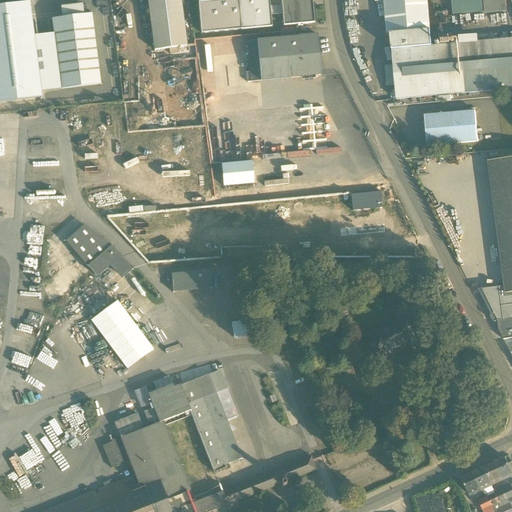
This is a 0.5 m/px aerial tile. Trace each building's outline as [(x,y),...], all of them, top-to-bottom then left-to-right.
[(169,49),(170,55),(178,53),(177,48),(187,47),(180,0),(147,0),(154,51),(169,49)] [(201,34),(241,30),(237,0),(229,0),(198,3),(201,34)] [(237,0),(241,30),(272,27),(270,15),(282,14),(282,9),(270,10),(270,7),(268,0),(237,0)] [(311,0),(281,0),(282,6),(282,9),(282,14),(284,26),(314,23),(311,0)] [(383,0),(387,34),(390,34),(429,30),(426,0),(383,0)] [(451,0),(453,15),(482,12),(481,0),(451,0)] [(482,0),(484,14),(506,12),(504,0),(482,0)] [(29,3),(0,6),(0,103),(41,98),(41,92),(34,37),(29,3)] [(65,7),(66,13),(83,11),(82,5),(65,7)] [(53,34),(60,90),(100,85),(91,14),(83,15),(66,17),(52,19),(53,34)] [(390,34),(393,66),(395,85),(396,100),(511,89),(511,39),(478,42),(459,44),(431,46),(430,30),(429,30),(390,34)] [(53,34),(34,37),(41,92),(60,90),(53,34)] [(298,37),(302,78),(321,76),(317,35),(298,37)] [(458,36),(459,44),(478,42),(477,35),(458,36)] [(280,39),(257,41),(260,81),(302,78),(298,37),(280,39)] [(251,82),(260,81),(257,41),(247,42),(250,79),(251,82)] [(386,86),(395,85),(393,66),(384,66),(386,86)] [(425,126),(427,146),(478,142),(475,111),(424,116),(425,121),(422,124),(425,126)] [(504,289),(504,294),(511,292),(511,158),(487,161),(504,289)] [(254,184),(252,162),(221,165),(223,187),(254,184)] [(381,192),(351,195),(352,211),(383,208),(381,192)] [(110,263),(123,278),(132,271),(111,246),(84,226),(66,242),(95,276),(110,263)] [(210,271),(172,275),(173,293),(173,292),(211,288),(211,289),(210,271)] [(498,283),(499,287),(503,320),(504,326),(503,321),(506,320),(506,319),(511,318),(511,292),(504,294),(504,289),(499,289),(499,283),(498,283)] [(497,321),(503,320),(499,287),(481,289),(497,321)] [(405,344),(411,361),(422,357),(409,319),(397,323),(398,325),(374,334),(373,332),(364,335),(373,360),(382,357),(380,353),(405,344)] [(116,361),(145,348),(133,320),(104,333),(116,361)] [(359,364),(363,375),(370,373),(366,362),(359,364)] [(216,394),(226,390),(218,371),(209,375),(216,394)] [(363,375),(368,387),(374,385),(370,373),(363,375)] [(223,466),(228,464),(203,399),(216,394),(209,375),(181,386),(191,411),(214,470),(223,466)] [(173,386),(169,378),(153,384),(156,392),(173,386)] [(145,388),(148,395),(156,392),(153,384),(145,388)] [(319,389),(321,394),(332,390),(330,385),(319,389)] [(163,422),(191,411),(181,386),(174,388),(173,386),(156,392),(148,395),(152,404),(153,409),(157,419),(159,423),(163,422)] [(145,388),(137,391),(143,407),(152,404),(148,395),(145,388)] [(227,421),(236,417),(226,390),(216,394),(227,421)] [(216,394),(203,399),(228,464),(228,465),(241,459),(234,440),(227,421),(216,394)] [(149,422),(157,419),(153,409),(145,412),(149,422)] [(159,481),(167,500),(187,492),(190,491),(163,422),(159,423),(150,426),(151,427),(120,439),(128,460),(134,476),(140,489),(148,486),(159,481)] [(119,464),(128,460),(120,439),(119,437),(110,441),(111,443),(119,464)] [(119,464),(111,443),(102,446),(111,469),(120,466),(119,464)] [(503,457),(492,462),(501,479),(511,474),(503,457)] [(311,458),(222,492),(227,505),(280,485),(281,482),(283,481),(286,482),(316,470),(311,458)] [(490,484),(501,479),(492,462),(482,467),(490,484)] [(480,489),(490,484),(482,467),(471,472),(480,489)] [(469,495),(480,489),(471,472),(461,477),(469,495)] [(157,511),(148,486),(140,489),(134,476),(99,490),(104,503),(98,505),(93,493),(44,511),(157,511)] [(159,481),(148,486),(157,511),(210,511),(227,505),(222,492),(192,504),(187,492),(167,500),(159,481)] [(511,490),(510,487),(503,491),(507,499),(510,504),(511,503),(511,490)] [(99,490),(93,493),(98,505),(104,503),(99,490)] [(499,503),(507,499),(503,491),(495,494),(499,503)] [(491,507),(499,503),(495,494),(487,498),(491,507)] [(484,510),(491,507),(487,498),(480,501),(484,510)] [(507,499),(499,503),(500,509),(510,504),(507,499)] [(493,511),(494,511),(500,509),(499,503),(491,507),(493,511)]
